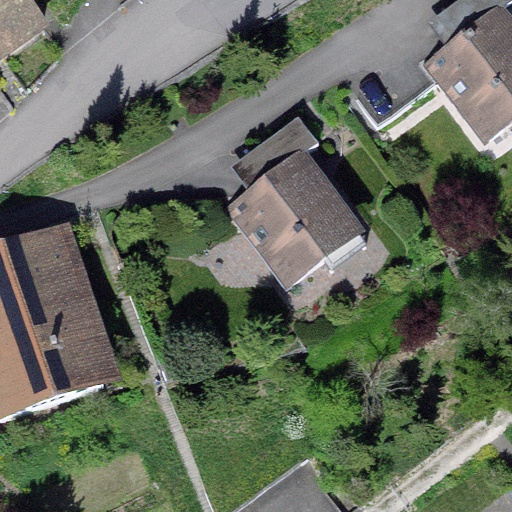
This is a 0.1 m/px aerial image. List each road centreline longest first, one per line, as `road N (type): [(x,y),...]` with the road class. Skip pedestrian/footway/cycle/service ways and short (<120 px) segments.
road 1 (residential): [(0,163),(142,49)]
road 2 (residential): [(142,49),(256,0)]
